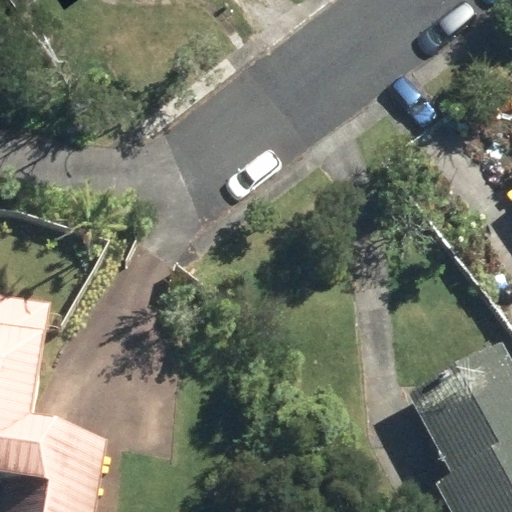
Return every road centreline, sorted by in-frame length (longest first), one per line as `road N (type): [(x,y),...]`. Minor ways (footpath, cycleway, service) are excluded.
road 1 (residential): [(414,0),(167,191)]
road 2 (unknown): [(0,156),(167,191)]
